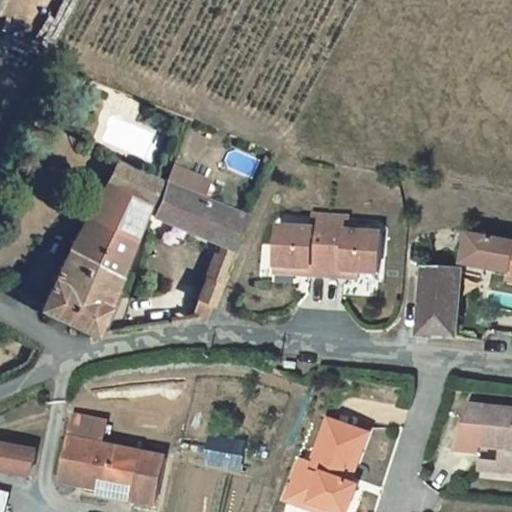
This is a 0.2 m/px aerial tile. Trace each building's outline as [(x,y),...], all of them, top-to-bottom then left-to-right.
[(95,331),(163,182),(119,161),(39,309),(95,331)] [(176,167),(154,218),(218,244),(194,298),(193,319),(207,315),(212,303),(249,216),(202,200),(210,183),(176,167)] [(277,222),(273,262),(306,266),(306,272),(341,275),(341,269),(355,271),(375,273),(379,233),(345,230),(347,216),(312,212),(311,226),(277,222)] [(511,246),(476,243),(466,276),(511,281),(511,246)] [(273,262),(272,268),(306,272),(306,266),(273,262)] [(456,342),(463,277),(425,274),(419,338),(456,342)] [(486,446),(505,446),(504,461),(511,461),(511,407),(473,405),(460,452),(485,453),(486,446)] [(102,497),(157,508),(167,459),(105,446),(109,423),(78,417),(64,482),(104,491),(102,497)] [(346,482),(361,430),(327,420),(314,463),(302,460),(291,497),(330,508),(342,511),(349,511),(358,486),(353,484),(346,482)] [(40,449),(1,440),(0,444),(0,466),(34,474),(40,449)] [(214,442),(211,460),(241,465),(243,447),(214,442)] [(511,470),(511,461),(504,461),(485,460),(484,469),(511,470)] [(0,489),(0,511),(7,511),(12,492),(0,489)]
